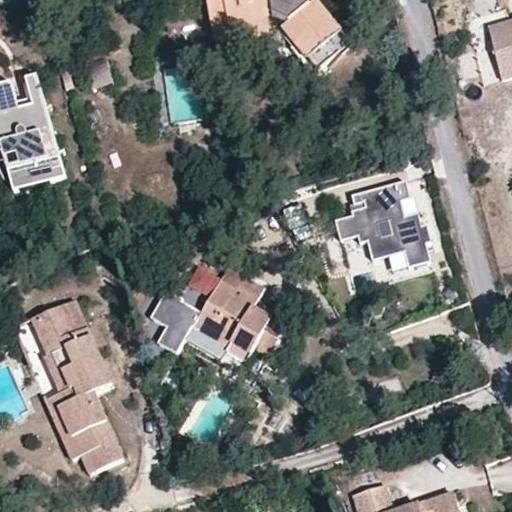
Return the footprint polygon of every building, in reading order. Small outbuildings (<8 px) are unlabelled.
[(206,0),(214,47),(272,37),(269,23),(273,21),(286,26),(282,30),(307,62),(309,60),(319,72),(340,56),(343,61),(350,55),(348,50),(351,47),(317,2),(310,7),(294,0),(206,0)] [(511,28),(490,33),(502,87),(511,84),(511,28)] [(62,43),(64,53),(74,50),(71,40),(62,43)] [(86,66),(100,62),(96,46),(82,50),(86,66)] [(100,62),(86,66),(93,91),(110,86),(104,62),(100,62)] [(12,88),(0,91),(0,144),(2,152),(20,147),(28,174),(9,179),(14,199),(66,185),(39,81),(27,84),(32,104),(17,108),(12,88)] [(412,201),(407,183),(353,198),(355,207),(365,204),(367,210),(357,213),(353,214),(354,219),(337,224),(343,244),(360,239),(362,246),(370,244),(375,263),(407,254),(411,270),(434,264),(428,246),(434,244),(429,227),(424,228),(420,215),(406,219),(402,203),(412,201)] [(365,204),(355,207),(357,213),(367,210),(365,204)] [(168,235),(155,238),(159,251),(171,248),(168,235)] [(179,357),(187,342),(225,362),(229,356),(236,342),(255,351),(257,347),(271,355),(288,324),(274,317),(273,319),(270,324),(250,315),(254,308),(264,289),(241,277),(245,270),(230,263),(223,276),(238,283),(235,288),(221,281),(197,268),(187,287),(211,299),(203,315),(181,304),(183,301),(167,293),(152,322),(168,331),(160,347),(179,357)] [(238,283),(223,276),(221,281),(235,288),(238,283)] [(96,473),(124,461),(95,394),(113,387),(76,302),(32,322),(47,357),(44,359),(60,396),(53,399),(72,441),(65,444),(73,462),(82,458),(88,455),(96,473)] [(254,308),(250,315),(270,324),(273,319),(254,308)] [(255,351),(236,342),(229,356),(247,365),(255,351)] [(53,399),(46,401),(65,444),(72,441),(53,399)] [(88,455),(82,458),(90,476),(96,473),(88,455)] [(457,511),(452,496),(400,511),(392,511),(385,488),(354,498),(358,511),(457,511)]
